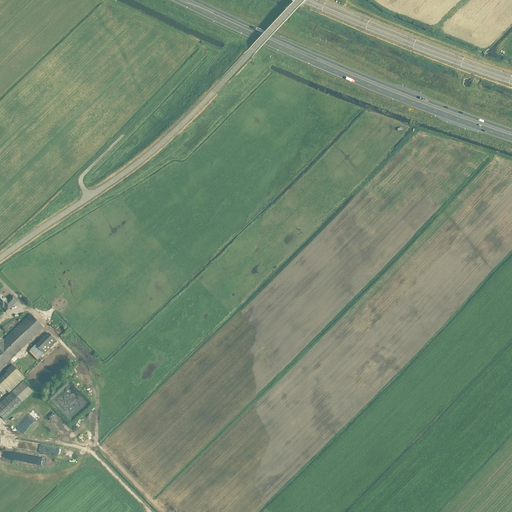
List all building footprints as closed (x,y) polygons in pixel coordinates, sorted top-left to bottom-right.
[(0,304),(2,307),(4,306),(7,309),(17,300),(13,295),(7,300),(0,292),(0,304)] [(0,369),(44,328),(31,314),(4,340),(0,335),(0,369)] [(48,333),(35,345),(44,354),(57,341),(48,333)] [(9,393),(25,378),(14,366),(0,379),(0,395),(6,390),(9,393)] [(26,406),(22,402),(33,392),(23,381),(0,403),(0,415),(4,419),(8,423),(26,406)] [(43,464),(44,456),(28,454),(28,458),(30,459),(30,462),(32,462),(32,460),(35,460),(35,463),(43,464)]
